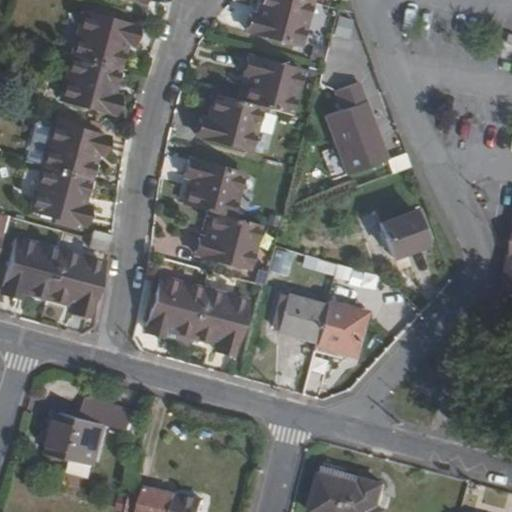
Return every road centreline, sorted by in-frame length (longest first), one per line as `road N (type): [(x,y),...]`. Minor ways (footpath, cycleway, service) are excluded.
road 1 (residential): [(104,362),(142,161),(194,0)]
road 2 (residential): [(370,0),(474,239),(479,281)]
road 3 (residential): [(479,281),(343,425)]
road 4 (residential): [(104,362),(293,412)]
road 5 (residential): [(451,454),(479,281)]
